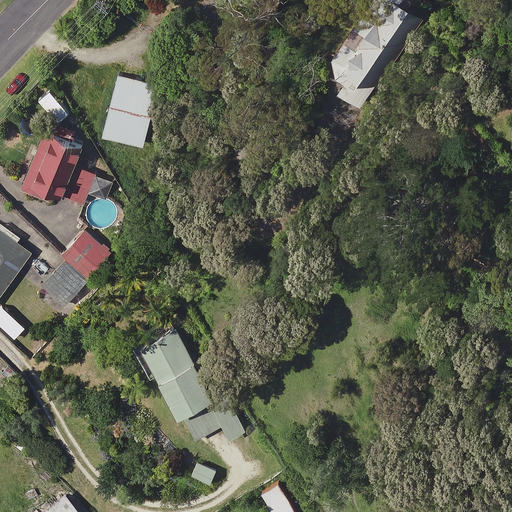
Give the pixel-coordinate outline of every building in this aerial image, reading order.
[(351,0),(305,73),(356,106),(417,11),(399,0),(351,0)] [(153,79),(111,68),(95,131),(107,134),(106,138),(137,145),(153,79)] [(19,174),(79,199),(82,190),(99,197),(108,177),(68,160),(77,140),(40,124),(19,174)] [(77,228),(59,246),(84,272),(102,254),(77,228)] [(0,278),(22,251),(0,233),(0,278)] [(82,281),(58,258),(38,280),(61,302),(82,281)] [(169,321),(133,339),(168,409),(205,391),(169,321)] [(241,428),(224,393),(179,414),(189,435),(218,422),(224,435),(241,428)] [(211,466),(191,458),(185,470),(205,479),(211,466)] [(289,511),(271,477),(251,487),(263,511),(289,511)] [(74,511),(52,485),(18,511),(74,511)]
